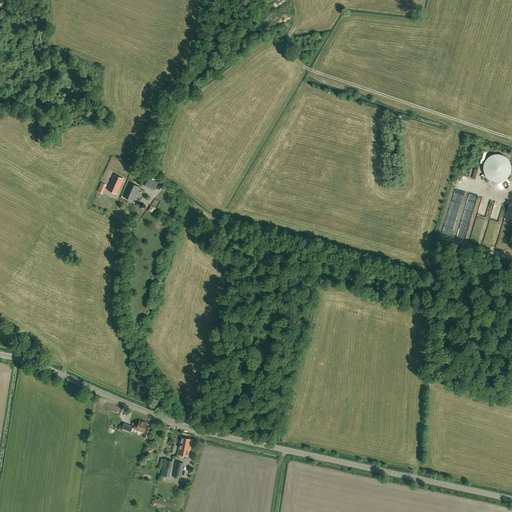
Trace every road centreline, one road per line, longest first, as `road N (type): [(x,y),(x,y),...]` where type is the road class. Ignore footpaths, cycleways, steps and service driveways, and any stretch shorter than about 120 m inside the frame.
road 1 (tertiary): [(511,500),(207,433),(0,355)]
road 2 (track): [(178,424),(124,317),(126,243),(146,206)]
